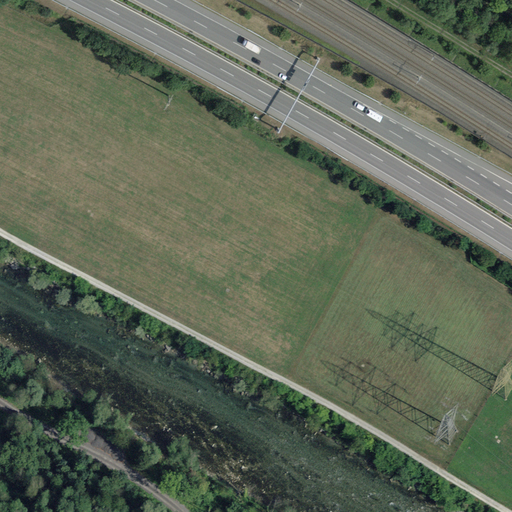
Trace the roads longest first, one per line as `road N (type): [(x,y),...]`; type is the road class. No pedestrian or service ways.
road 1 (track): [(0,231),(336,408),(507,511)]
road 2 (motorway): [(87,0),(265,94),(511,241)]
road 3 (motorway): [(511,205),(151,0)]
road 4 (track): [(0,403),(138,478),(182,511)]
road 5 (track): [(387,0),(511,76)]
